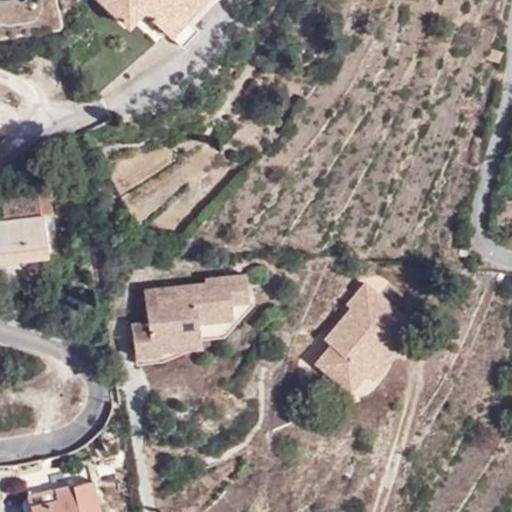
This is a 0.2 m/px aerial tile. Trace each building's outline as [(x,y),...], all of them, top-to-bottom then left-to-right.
[(201,0),(101,0),(117,15),(131,0),(134,0),(143,8),(182,44),(196,28),(191,23),(186,18),(201,0)] [(134,0),(131,0),(117,15),(128,25),(143,8),(134,0)] [(191,23),(212,0),(201,0),(186,18),(191,23)] [(0,218),(0,259),(47,253),(57,252),(49,194),(3,200),(6,218),(0,218)] [(134,353),(160,351),(159,335),(198,330),(197,319),(231,314),(229,299),(247,297),(248,279),(208,283),(209,286),(146,291),(149,322),(132,323),(134,353)] [(349,307),(323,339),(330,345),(315,362),(349,389),(365,371),(360,367),(377,347),(381,350),(408,319),(365,282),(346,304),(349,307)] [(231,314),(197,319),(198,330),(199,339),(223,336),(252,303),(247,297),(229,299),(231,314)] [(365,371),(349,390),(359,393),(362,393),(368,390),(378,380),(398,347),(404,341),(410,338),(415,334),(418,328),(416,319),(412,314),(408,319),(381,350),(377,347),(361,367),(365,371)] [(198,330),(159,335),(160,351),(200,344),(199,339),(198,330)] [(101,511),(94,477),(56,485),(53,471),(25,478),(33,511),(101,511)]
